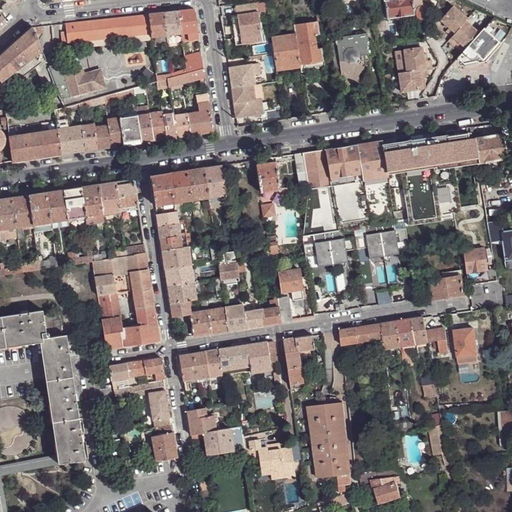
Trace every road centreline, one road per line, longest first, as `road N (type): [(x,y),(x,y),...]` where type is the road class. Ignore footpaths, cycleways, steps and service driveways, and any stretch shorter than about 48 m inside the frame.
road 1 (residential): [(168,348),(470,301)]
road 2 (tertiary): [(228,145),(511,102)]
road 3 (residential): [(139,160),(168,348)]
road 4 (residential): [(193,0),(23,19)]
road 5 (unknown): [(336,322),(352,472)]
road 6 (residential): [(228,145),(203,0)]
road 7 (tertiary): [(0,181),(139,160)]
